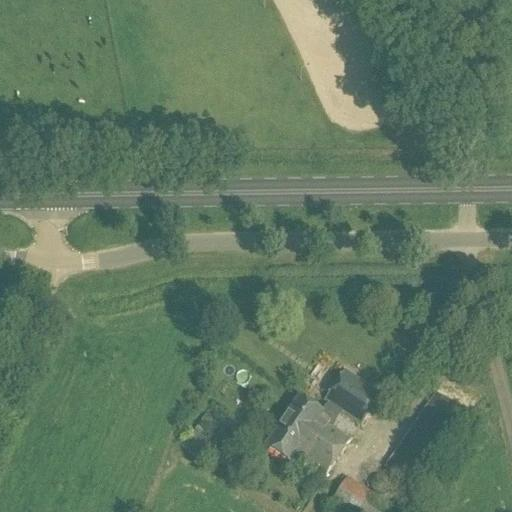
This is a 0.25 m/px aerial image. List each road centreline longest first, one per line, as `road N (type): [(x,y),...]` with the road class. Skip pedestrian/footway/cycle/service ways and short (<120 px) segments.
road 1 (primary): [(44,195),(466,190)]
road 2 (unclassified): [(465,241),(174,248),(47,262)]
road 3 (unclassified): [(502,426),(465,241)]
road 4 (unclassified): [(0,386),(40,298),(47,262)]
